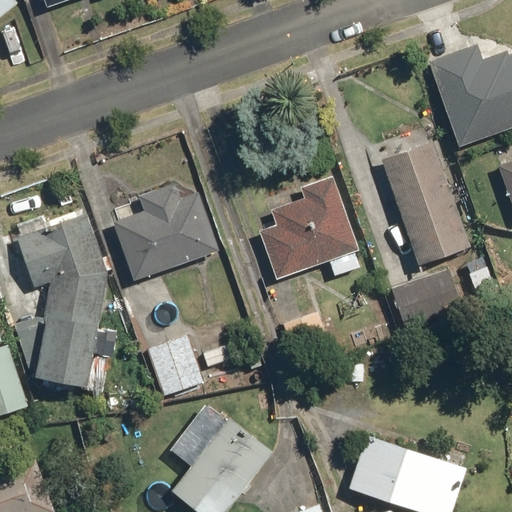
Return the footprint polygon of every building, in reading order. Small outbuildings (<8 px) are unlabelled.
[(0,0),(0,19),(23,0),(0,0)] [(484,40),(436,57),(465,143),(511,126),(511,53),(491,60),(484,40)] [(377,181),(394,175),(424,260),(477,241),(440,137),(429,141),(426,131),(367,152),(377,181)] [(511,156),(500,161),(511,192),(511,156)] [(282,221),(266,226),(282,274),(331,258),(335,272),(365,262),(360,247),(364,245),(340,171),(306,182),(310,194),(277,205),(282,221)] [(148,208),(119,219),(140,276),(225,244),(205,188),(186,195),(180,179),(142,193),(148,208)] [(94,211),(22,234),(39,284),(54,279),(50,303),(20,326),(34,368),(38,368),(38,374),(98,377),(99,351),(116,352),(117,325),(107,325),(110,268),(116,266),(113,252),(107,253),(94,211)] [(454,263),(394,290),(413,333),(473,306),(454,263)] [(325,309),(288,320),(294,342),(331,331),(325,309)] [(191,332),(151,345),(168,392),(207,378),(191,332)] [(15,339),(0,343),(0,412),(36,400),(15,339)] [(205,352),(209,366),(241,355),(237,341),(205,352)] [(321,367),(328,405),(382,394),(374,357),(321,367)] [(179,448),(195,460),(178,488),(210,511),(231,511),(280,448),(236,415),(232,422),(210,406),(179,448)] [(373,430),(354,482),(435,511),(456,511),(473,466),(373,430)] [(0,471),(0,511),(51,511),(63,508),(45,456),(0,471)] [(373,511),(369,498),(338,509),(339,511),(384,511),(381,511),(373,511)] [(330,511),(326,501),(295,511),(330,511)]
